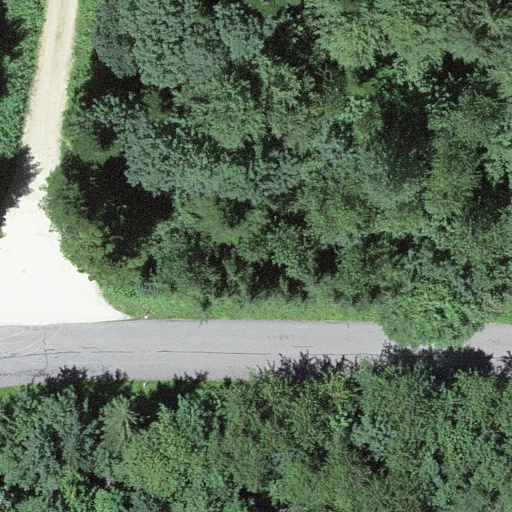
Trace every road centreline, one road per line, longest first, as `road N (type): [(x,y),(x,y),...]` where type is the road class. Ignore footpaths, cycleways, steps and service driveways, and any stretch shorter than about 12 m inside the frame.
road 1 (tertiary): [(511,361),(219,351),(0,364)]
road 2 (track): [(62,0),(41,215),(16,360)]
